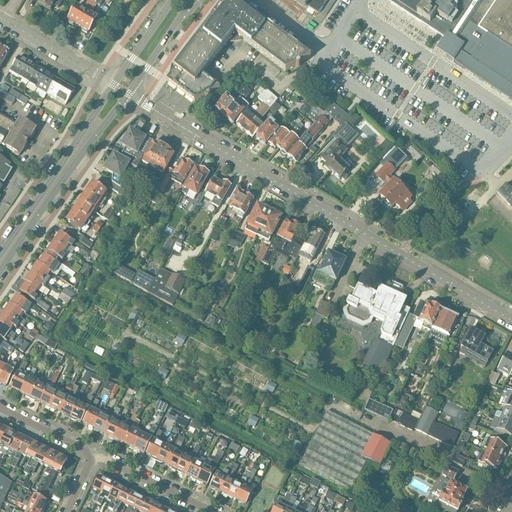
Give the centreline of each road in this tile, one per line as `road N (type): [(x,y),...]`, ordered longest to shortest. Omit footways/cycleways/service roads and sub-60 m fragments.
road 1 (tertiary): [(511,320),(127,93)]
road 2 (unclassified): [(511,143),(472,167),(327,69),(327,51)]
road 3 (secondary): [(0,271),(127,93)]
road 4 (secondary): [(112,84),(0,254)]
road 5 (residential): [(208,511),(92,455)]
road 6 (unclassified): [(112,84),(3,20)]
